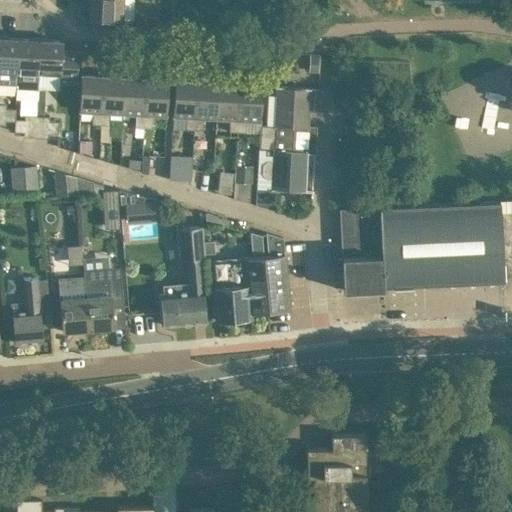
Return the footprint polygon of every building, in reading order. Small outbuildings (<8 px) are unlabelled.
[(75,0),(75,3),(91,4),(90,17),(122,19),(123,0),(75,0)] [(0,81),(16,83),(17,71),(18,71),(19,38),(0,36),(0,81)] [(39,72),(40,72),(41,39),(19,38),(18,71),(17,71),(16,83),(16,88),(38,89),(39,72)] [(72,82),(72,77),(77,77),(78,51),(62,50),(63,40),(41,39),(40,72),(41,72),(60,73),(59,81),(61,81),(72,82)] [(309,70),(318,71),(319,54),(310,54),(309,70)] [(81,74),(80,97),(79,109),(93,110),(92,123),(100,124),(103,75),(81,74)] [(125,77),(103,75),(100,124),(109,124),(110,111),(123,112),(125,77)] [(147,78),(125,77),(123,112),(136,112),(135,126),(144,126),(147,78)] [(168,79),(147,78),(144,126),(152,126),(153,113),(166,114),(168,79)] [(194,129),(197,80),(175,79),(173,114),(187,115),(186,128),(194,129)] [(218,82),(197,80),(194,129),(203,129),(203,116),(217,117),(218,82)] [(240,83),(218,82),(217,117),(230,117),(229,131),(238,131),(240,83)] [(240,83),(238,131),(260,132),(260,124),(262,84),(240,83)] [(266,124),(260,124),(260,132),(259,136),(293,138),(293,126),(309,127),(309,125),(307,125),(309,88),(311,88),(311,87),(276,85),(276,86),(277,86),(277,94),(268,94),(266,124)] [(37,114),(44,115),(45,89),(38,89),(37,114)] [(16,107),(6,107),(5,120),(15,120),(15,118),(16,107)] [(24,118),(15,118),(15,120),(14,131),(24,131),(24,118)] [(58,120),(49,120),(48,132),(58,133),(58,120)] [(273,195),(265,188),(270,189),(305,190),(305,189),(304,189),(306,152),(307,152),(307,150),(292,150),(293,138),(259,136),(259,148),(256,188),(255,204),(272,208),(273,195)] [(91,140),(80,140),(80,151),(91,151),(91,140)] [(171,154),(169,177),(191,178),(192,164),(192,155),(171,154)] [(128,166),(140,168),(141,159),(129,158),(128,166)] [(11,163),(12,184),(37,183),(37,163),(11,163)] [(234,182),(236,182),(250,183),(251,183),(252,165),(236,164),(234,182)] [(55,195),(76,193),(75,175),(53,169),(55,195)] [(94,195),(103,194),(102,192),(102,190),(104,190),(103,183),(93,181),(94,195)] [(118,188),(119,202),(125,202),(155,200),(155,199),(118,188)] [(103,200),(104,227),(119,226),(118,200),(103,200)] [(380,206),(339,207),(341,254),(343,289),(384,288),(384,285),(504,280),(500,200),(380,206)] [(187,258),(189,281),(189,289),(163,291),(160,292),(162,324),(206,320),(201,257),(205,257),(202,225),(178,227),(181,259),(187,258)] [(283,236),(266,231),(268,254),(242,256),(242,257),(213,259),(218,319),(222,319),(224,323),(233,322),(235,318),(248,317),(248,311),(290,308),(285,253),(283,253),(283,236)] [(204,240),(205,253),(215,252),(214,239),(204,240)] [(83,275),(85,295),(88,328),(114,326),(113,306),(123,305),(119,267),(83,269),(83,275)] [(23,277),(25,301),(11,302),(12,310),(15,342),(19,341),(22,344),(26,343),(28,340),(43,339),(37,276),(23,277)] [(88,328),(85,295),(72,297),(70,276),(59,277),(61,298),(60,299),(61,310),(62,330),(88,328)] [(347,376),(348,409),(370,408),(369,375),(347,376)] [(364,511),(363,431),(329,432),(329,447),(311,447),(311,511),(364,511)] [(117,511),(177,511),(176,487),(151,488),(152,505),(117,505),(117,511)] [(41,511),(42,510),(42,498),(16,499),(16,511),(41,511)]
